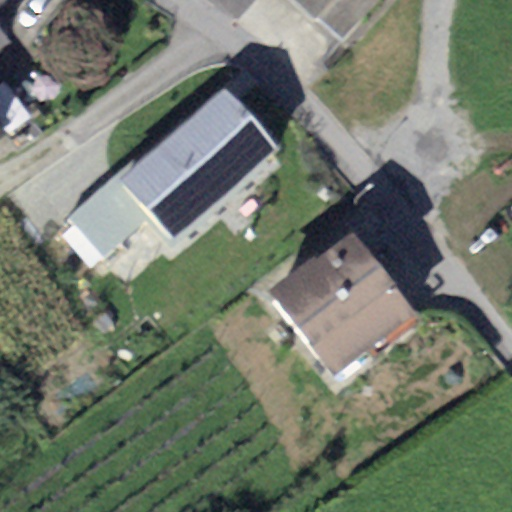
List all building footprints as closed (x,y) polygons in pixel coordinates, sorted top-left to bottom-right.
[(0,0),(0,51),(10,43),(0,28),(0,4),(5,0),(0,0)] [(292,0),(316,21),(319,17),(343,39),(378,0),(292,0)] [(280,153),(227,92),(118,179),(153,217),(175,242),(280,153)] [(0,142),(10,135),(0,121),(0,142)] [(108,258),(153,217),(118,179),(71,219),(108,258)] [(356,229),(271,291),(334,376),(418,314),(356,229)]
